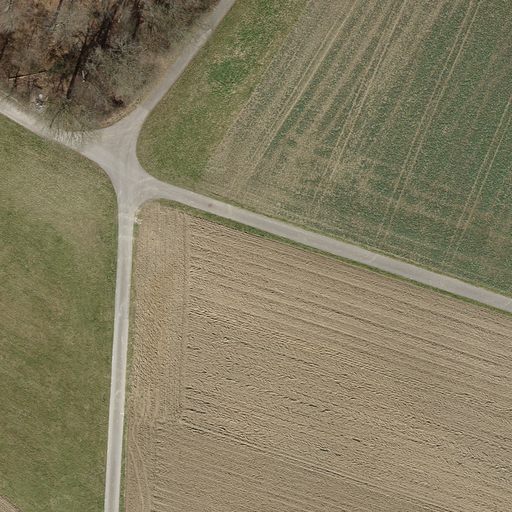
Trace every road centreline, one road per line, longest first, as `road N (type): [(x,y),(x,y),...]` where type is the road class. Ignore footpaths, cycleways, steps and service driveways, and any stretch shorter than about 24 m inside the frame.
road 1 (track): [(511,304),(123,169)]
road 2 (track): [(112,511),(128,201),(123,169)]
road 3 (track): [(228,0),(129,123),(123,169)]
road 4 (track): [(123,169),(0,100)]
